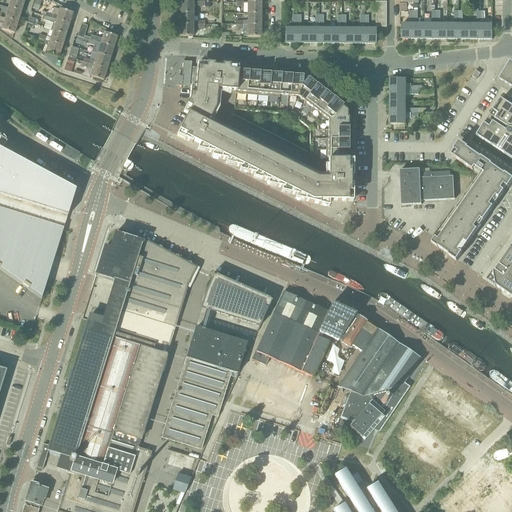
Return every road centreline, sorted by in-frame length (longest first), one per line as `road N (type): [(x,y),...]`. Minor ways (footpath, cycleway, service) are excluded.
road 1 (unclassified): [(511,408),(369,307),(97,196)]
road 2 (residential): [(371,148),(442,147),(507,52)]
road 3 (tertiary): [(49,363),(97,196)]
road 4 (tertiary): [(6,511),(49,363)]
road 5 (unclassified): [(97,196),(0,122)]
